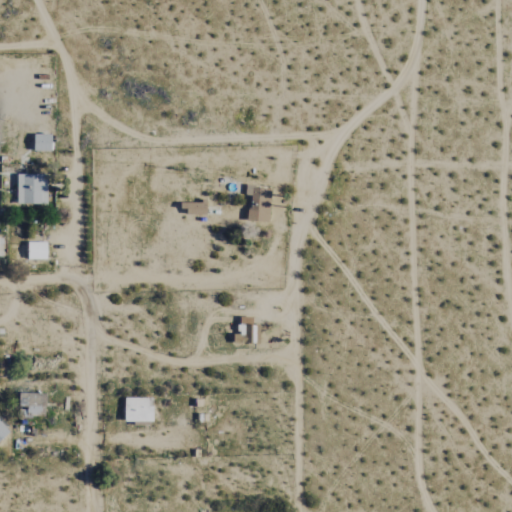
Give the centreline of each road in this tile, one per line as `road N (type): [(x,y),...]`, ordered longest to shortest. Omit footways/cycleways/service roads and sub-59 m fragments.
road 1 (residential): [(329,139),(74,144),(72,85),(57,36),(0,36)]
road 2 (track): [(299,511),(300,209),(308,156),(329,139)]
road 3 (residential): [(74,144),(73,280),(87,303),(90,511)]
road 4 (track): [(329,139),(398,84),(421,25),(421,0)]
